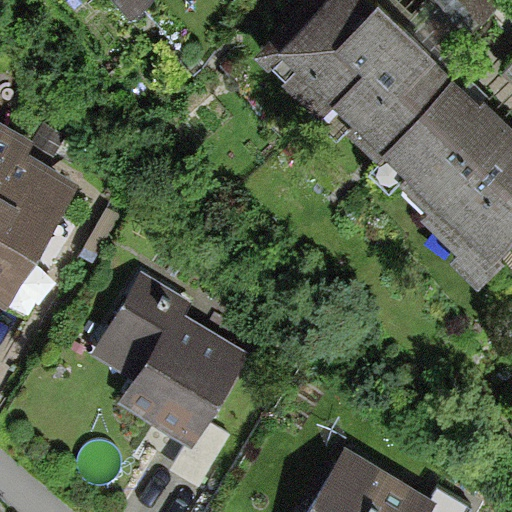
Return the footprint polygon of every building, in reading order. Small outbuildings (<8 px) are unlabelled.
[(316,0),(267,50),(483,265),(511,235),(511,125),(385,0),(316,0)] [(476,0),(486,11),(498,0),(476,0)] [(0,285),(14,293),(79,171),(33,146),(42,131),(0,109),(0,285)] [(182,392),(197,435),(252,344),(187,306),(195,292),(145,262),(95,344),(138,370),(125,392),(182,392)] [(306,511),(425,511),(437,492),(348,441),(306,511)] [(437,492),(425,511),(479,511),(483,505),(443,482),(437,492)]
